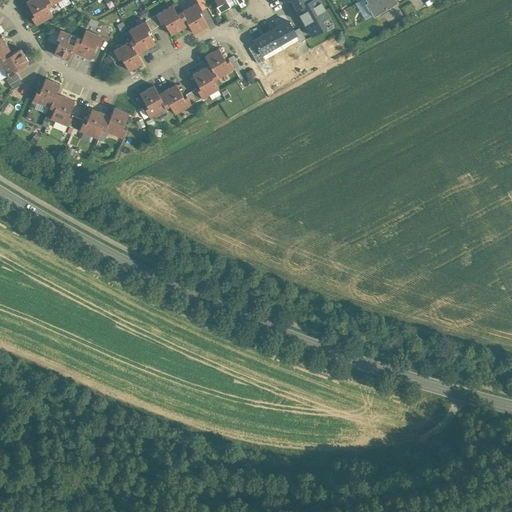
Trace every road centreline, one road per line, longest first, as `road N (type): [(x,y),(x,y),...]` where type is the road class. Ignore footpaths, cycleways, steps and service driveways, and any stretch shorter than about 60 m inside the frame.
road 1 (secondary): [(511,406),(261,325),(152,277),(0,192)]
road 2 (residential): [(0,2),(51,64),(118,89),(230,27)]
